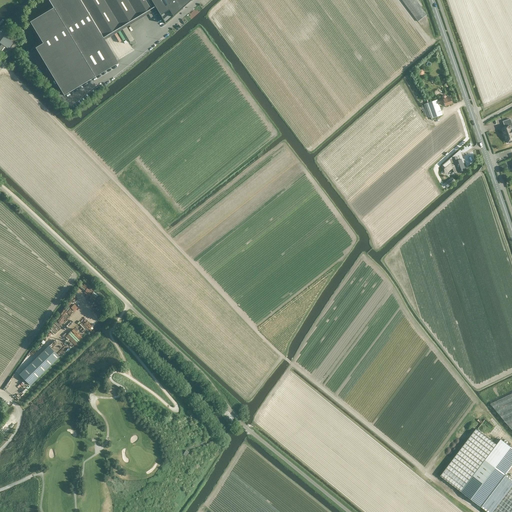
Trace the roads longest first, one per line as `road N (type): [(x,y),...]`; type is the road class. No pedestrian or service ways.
road 1 (track): [(476,511),(284,357),(0,67)]
road 2 (secondary): [(511,231),(431,0)]
